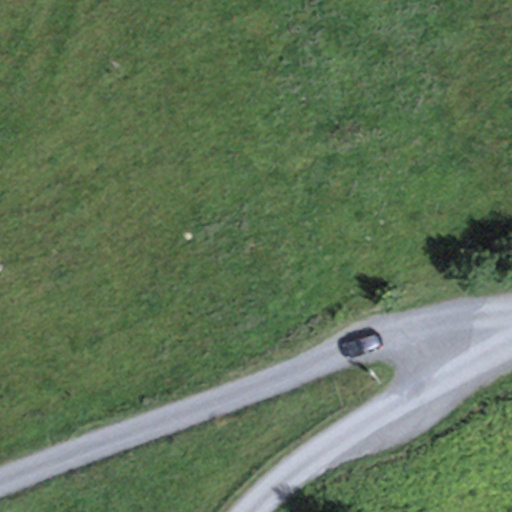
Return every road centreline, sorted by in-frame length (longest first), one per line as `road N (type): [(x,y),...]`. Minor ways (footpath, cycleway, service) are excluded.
road 1 (unclassified): [(0,485),(352,345),(415,325),(511,313)]
road 2 (unclassified): [(511,337),(371,418),(249,511)]
